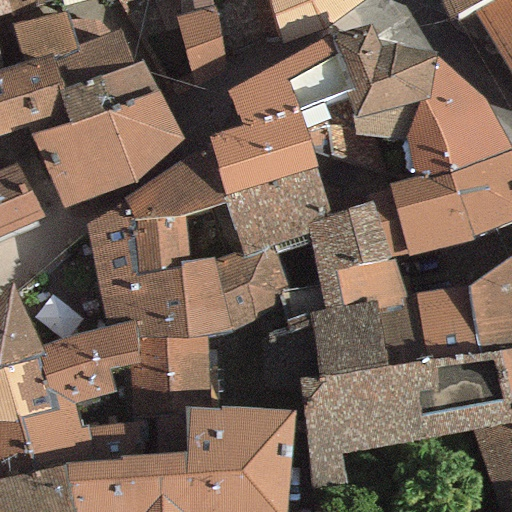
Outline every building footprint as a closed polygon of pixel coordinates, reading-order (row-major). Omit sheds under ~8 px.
[(5,0),(0,0),(0,12),(9,10),(5,0)] [(207,0),(180,0),(183,14),(210,8),(207,0)] [(268,0),(280,43),(324,28),(359,0),(268,0)] [(437,0),(452,21),(472,12),(498,0),(437,0)] [(511,0),(498,0),(472,12),(511,77),(511,0)] [(183,14),(176,18),(193,80),(228,71),(212,8),(183,14)] [(61,9),(10,26),(22,63),(51,54),(74,46),(61,9)] [(367,26),(330,35),(335,54),(355,118),(424,99),(434,53),(391,45),(379,48),(367,26)] [(117,30),(51,54),(62,91),(131,67),(117,30)] [(330,35),(225,93),(237,126),(299,111),(284,82),(335,54),(330,35)] [(511,149),(434,53),(424,99),(399,144),(410,179),(448,169),(511,149)] [(7,68),(0,70),(0,125),(66,106),(51,54),(22,63),(7,68)] [(131,67),(62,91),(66,106),(72,122),(31,134),(57,207),(128,179),(179,137),(142,63),(131,67)] [(299,111),(207,138),(223,195),(315,166),(316,168),(299,111)] [(338,125),(324,127),(329,160),(344,158),(338,125)] [(207,138),(121,199),(133,221),(181,215),(223,195),(207,138)] [(511,152),(511,149),(448,169),(469,234),(511,220),(511,152)] [(15,161),(0,167),(0,231),(39,218),(15,161)] [(315,166),(223,195),(240,249),(306,229),(332,220),(315,166)] [(410,179),(387,186),(391,199),(408,253),(469,234),(448,169),(410,179)] [(121,199),(83,226),(103,328),(133,322),(144,320),(141,267),(133,221),(121,199)] [(332,220),(306,229),(324,309),(340,306),(332,270),(408,253),(391,199),(332,220)] [(181,215),(133,221),(141,267),(189,260),(181,215)] [(240,249),(212,261),(229,331),(294,307),(271,245),(240,249)] [(511,254),(466,288),(477,353),(507,348),(511,347),(511,254)] [(189,260),(141,267),(144,320),(133,322),(133,338),(202,335),(229,335),(229,331),(212,261),(211,257),(189,260)] [(0,296),(0,368),(42,359),(39,353),(38,347),(13,282),(0,296)] [(466,288),(415,296),(426,361),(477,353),(466,288)] [(324,309),(307,312),(317,376),(383,366),(373,301),(324,309)] [(103,328),(38,347),(39,353),(42,359),(56,410),(73,406),(116,395),(106,369),(134,364),(133,338),(133,322),(103,328)] [(202,335),(133,338),(134,364),(136,406),(205,403),(202,335)] [(317,376),(295,380),(308,489),(341,484),(335,450),(469,430),(511,422),(511,390),(507,350),(477,353),(426,361),(383,366),(317,376)] [(53,408),(42,359),(0,368),(0,423),(15,423),(15,421),(53,408)] [(56,410),(15,421),(25,458),(90,441),(86,427),(79,429),(73,406),(56,410)] [(185,456),(64,465),(75,511),(284,511),(294,411),(185,409),(185,456)] [(511,511),(511,422),(469,430),(497,511),(511,511)] [(0,423),(0,479),(29,473),(15,423),(0,423)] [(29,473),(0,479),(0,511),(75,511),(64,465),(29,473)]
